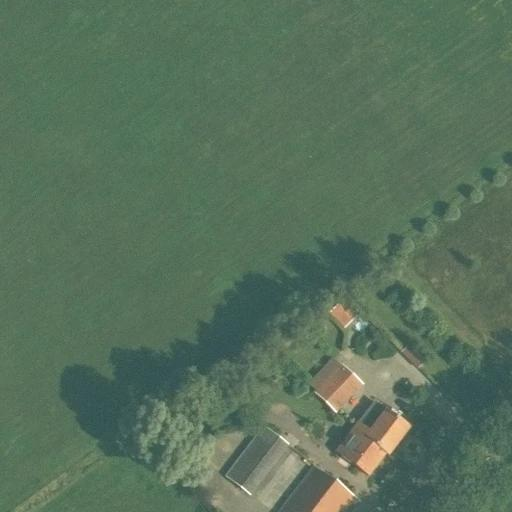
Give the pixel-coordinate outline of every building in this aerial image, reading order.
[(344,329),(358,315),(342,300),(328,313),(344,329)] [(339,366),(332,359),(308,384),(316,391),(313,394),(335,414),(362,384),(341,364),(339,366)] [(373,401),(357,423),(335,453),(368,477),(384,455),(387,457),(387,455),(408,427),(385,410),(373,401)] [(249,497),(288,445),(263,425),(224,477),(249,497)] [(159,464),(170,456),(162,445),(151,453),(159,464)] [(345,511),(355,499),(313,465),(277,511),(345,511)]
